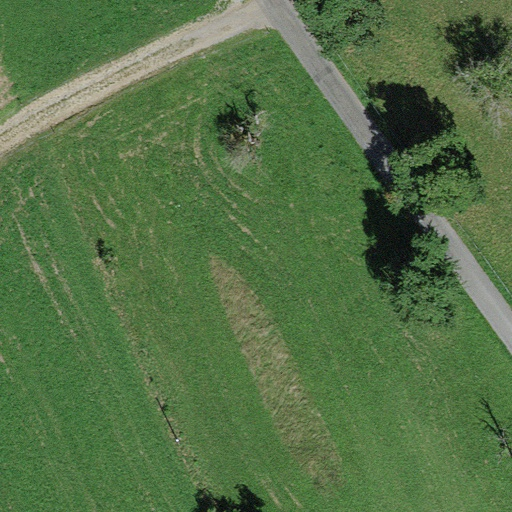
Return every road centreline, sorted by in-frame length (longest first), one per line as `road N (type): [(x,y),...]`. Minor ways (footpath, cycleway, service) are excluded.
road 1 (residential): [(511,329),(265,0)]
road 2 (track): [(268,5),(0,130)]
